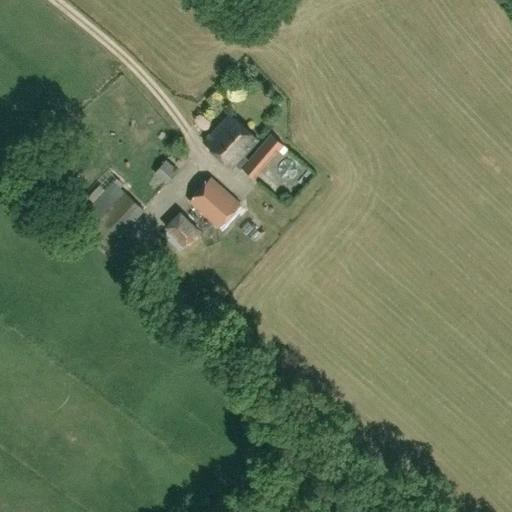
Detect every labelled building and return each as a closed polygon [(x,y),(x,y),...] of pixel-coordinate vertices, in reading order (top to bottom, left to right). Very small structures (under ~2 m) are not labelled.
[(229,114),(203,141),(230,167),(235,162),(253,177),(283,143),(271,133),(248,160),(242,155),(256,139),(229,114)] [(177,170),(164,160),(154,173),(166,183),(177,170)] [(239,203),(210,176),(188,200),(217,227),(239,203)] [(112,181),(88,207),(77,218),(131,270),(142,257),(119,237),(144,210),(112,181)] [(180,211),(163,226),(184,248),(200,232),(180,211)]
